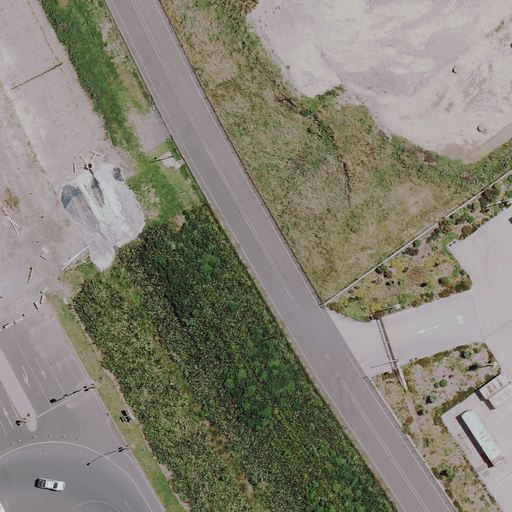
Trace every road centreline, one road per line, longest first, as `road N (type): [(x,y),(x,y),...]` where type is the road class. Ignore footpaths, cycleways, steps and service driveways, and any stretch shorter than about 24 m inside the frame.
road 1 (unclassified): [(128,0),(281,290),(427,511)]
road 2 (secondary): [(0,281),(81,426)]
